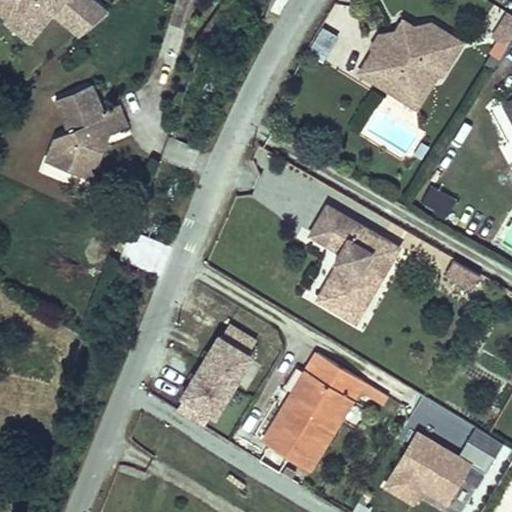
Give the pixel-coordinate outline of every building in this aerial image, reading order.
[(97,0),(0,0),(0,15),(31,42),(53,16),(77,36),(104,6),(97,0)] [(511,16),(504,11),(489,36),(502,45),(511,29),(511,16)] [(400,19),(393,30),(400,36),(407,34),(412,26),(400,19)] [(357,72),(386,90),(394,78),(410,88),(427,85),(436,72),(440,74),(460,42),(428,23),(412,26),(407,34),(400,36),(393,30),(376,34),(369,45),(371,48),(357,72)] [(307,50),(325,59),(338,36),(320,26),(307,50)] [(394,78),(386,90),(414,107),(427,85),(410,88),(394,78)] [(45,160),(81,176),(94,180),(112,136),(130,126),(120,105),(106,111),(94,84),(53,102),(66,132),(54,137),(45,160)] [(511,98),(503,103),(511,120),(511,98)] [(447,217),(457,196),(430,182),(420,203),(447,217)] [(344,252),(317,298),(339,311),(354,286),(372,297),(401,247),(328,203),(311,233),(344,252)] [(481,274),(453,258),(444,274),(472,290),(481,274)] [(372,297),(354,286),(339,311),(357,322),(372,297)] [(184,395),(178,405),(211,426),(257,352),(252,349),(261,335),(231,316),(223,329),(220,327),(179,392),(184,395)] [(317,354),(290,394),(298,399),(324,358),(317,354)] [(298,399),(290,394),(261,440),(306,470),(338,420),(333,416),(345,398),(350,401),(362,383),(324,358),(298,399)] [(368,383),(362,394),(382,405),(388,394),(368,383)] [(333,416),(338,420),(350,401),(345,398),(333,416)] [(418,422),(379,483),(412,503),(422,487),(448,503),(476,458),(418,422)] [(454,511),(464,511),(469,505),(458,498),(451,510),(454,511)]
